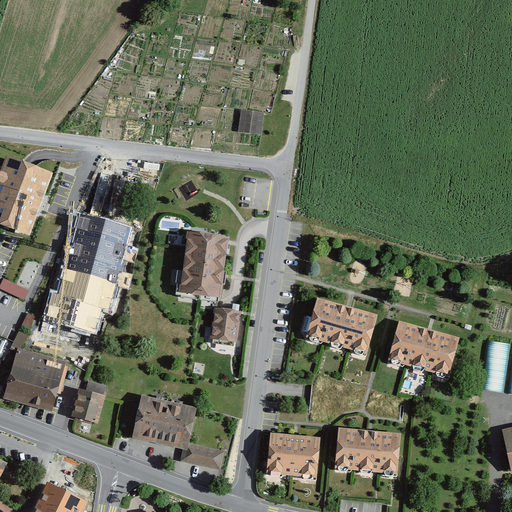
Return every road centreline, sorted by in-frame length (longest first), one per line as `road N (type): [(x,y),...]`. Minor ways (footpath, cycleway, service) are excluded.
road 1 (residential): [(289,167),(240,507)]
road 2 (residential): [(0,320),(26,303),(104,144)]
road 3 (residential): [(289,167),(104,144)]
road 4 (residential): [(312,1),(289,167)]
road 5 (tertiary): [(240,507),(120,463)]
road 6 (tertiary): [(120,463),(0,419)]
